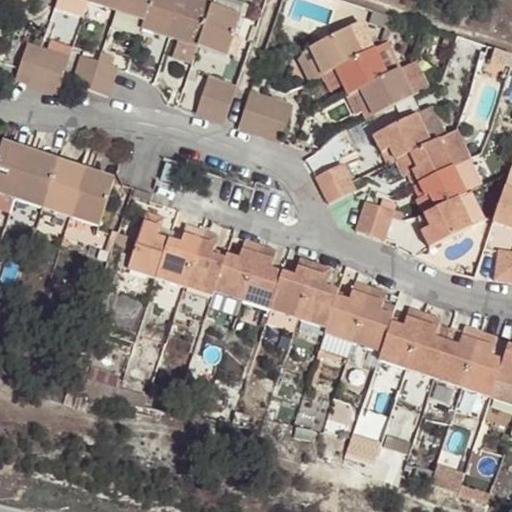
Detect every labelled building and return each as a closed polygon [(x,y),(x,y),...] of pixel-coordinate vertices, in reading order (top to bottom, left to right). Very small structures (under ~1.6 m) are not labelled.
[(57,0),(55,8),(83,18),(87,3),(88,0),(57,0)] [(88,0),(87,3),(107,10),(110,3),(117,5),(118,0),(88,0)] [(143,22),(150,0),(118,0),(117,5),(125,8),(122,15),(143,22)] [(150,0),(143,22),(140,30),(162,37),(164,31),(171,33),(174,27),(182,0),(150,0)] [(178,42),(197,49),(211,8),(208,6),(188,0),(182,0),(174,27),(171,33),(180,36),(178,42)] [(213,0),(211,8),(197,49),(228,58),(242,19),(244,19),(248,7),(228,0),(213,0)] [(107,10),(114,13),(117,5),(110,3),(107,10)] [(117,5),(114,13),(122,15),(125,8),(117,5)] [(396,19),(374,12),(371,23),(392,31),(396,19)] [(162,37),(169,39),(171,33),(164,31),(162,37)] [(299,61),(309,82),(322,76),(335,70),(361,56),(349,31),(305,52),(299,61)] [(169,39),(178,42),(180,36),(171,33),(169,39)] [(28,44),(19,70),(15,80),(29,85),(41,49),(28,44)] [(41,49),(29,85),(43,90),(55,54),(41,49)] [(361,89),(388,76),(374,50),(361,56),(335,70),(343,86),(348,96),(361,89)] [(511,65),(511,58),(496,53),(493,63),(511,70),(511,65)] [(55,54),(43,90),(57,95),(69,58),(55,54)] [(100,64),(112,68),(115,60),(103,56),(100,64)] [(97,63),(81,57),(76,72),(112,84),(117,69),(112,68),(100,64),(97,63)] [(330,92),(343,86),(335,70),(322,76),(330,92)] [(412,98),(399,70),(388,76),(361,89),(374,117),(412,98)] [(107,97),(112,84),(76,72),(71,85),(107,97)] [(484,119),(494,80),(477,77),(468,115),(484,119)] [(199,117),(210,121),(223,84),(208,79),(195,116),(199,117)] [(210,121),(224,125),(237,88),(223,84),(210,121)] [(251,93),(239,130),(244,133),(252,135),(266,98),(251,93)] [(266,98),(252,135),(267,140),(280,103),(266,98)] [(280,103),(267,140),(281,145),(293,107),(280,103)] [(396,161),(430,145),(416,117),(374,137),(381,152),(390,148),(396,161)] [(453,167),(440,140),(430,145),(396,161),(404,176),(406,175),(412,172),(418,184),(453,167)] [(30,153),(1,144),(0,148),(0,151),(28,161),(30,153)] [(308,158),(317,174),(339,163),(331,146),(308,158)] [(0,151),(0,194),(15,199),(28,161),(0,151)] [(57,162),(30,153),(28,161),(55,170),(57,162)] [(471,159),(453,167),(463,188),(481,180),(471,159)] [(28,161),(15,199),(42,209),(55,170),(28,161)] [(86,172),(57,162),(55,170),(83,179),(86,172)] [(176,168),(167,165),(162,180),(172,183),(176,168)] [(343,166),(315,180),(318,185),(321,193),(349,179),(343,166)] [(463,188),(453,167),(418,184),(424,197),(418,200),(415,201),(423,217),(457,199),(466,195),(463,188)] [(55,170),(42,209),(70,218),(83,179),(55,170)] [(83,179),(111,189),(113,181),(86,172),(83,179)] [(406,175),(412,187),(418,184),(412,172),(406,175)] [(363,178),(352,183),(355,190),(366,185),(363,178)] [(83,179),(70,218),(98,228),(111,189),(83,179)] [(349,179),(321,193),(328,206),(356,193),(355,190),(352,183),(349,179)] [(418,184),(412,187),(418,200),(424,197),(418,184)] [(511,191),(505,189),(493,224),(511,229),(511,191)] [(486,220),(472,192),(466,195),(457,199),(472,227),(486,220)] [(429,248),(472,227),(457,199),(423,217),(429,229),(421,233),(429,248)] [(379,209),(394,214),(396,206),(382,202),(379,209)] [(365,204),(355,230),(370,236),(379,209),(365,204)] [(379,209),(370,236),(384,241),(392,218),(394,214),(379,209)] [(156,278),(168,241),(157,237),(162,220),(146,215),(128,269),(156,278)] [(181,245),(168,241),(156,278),(184,287),(202,233),(187,227),(181,245)] [(219,238),(202,233),(184,287),(212,297),(214,292),(226,260),(213,256),(216,247),(219,238)] [(227,254),(226,260),(214,292),(243,302),(261,247),(246,241),(239,259),(227,254)] [(228,251),(216,247),(213,256),(226,260),(227,254),(228,251)] [(261,247),(243,302),(271,311),(284,273),(271,269),(277,252),(261,247)] [(511,254),(498,253),(495,282),(509,284),(511,260),(511,254)] [(284,273),(271,311),(299,320),(319,266),(301,259),(295,277),(284,273)] [(319,266),(299,320),(326,329),(336,297),(338,291),(328,288),(332,270),(319,266)] [(336,297),(326,329),(324,334),(352,344),(371,288),(356,283),(352,295),(350,302),(336,297)] [(371,288),(352,344),(381,353),(391,324),(393,318),(394,316),(382,312),(387,294),(371,288)] [(352,295),(338,291),(336,297),(350,302),(352,295)] [(381,353),(379,360),(406,369),(424,314),(411,309),(406,322),(403,329),(391,324),(381,353)] [(441,319),(424,314),(406,369),(434,379),(447,343),(434,339),(437,332),(441,319)] [(406,322),(393,318),(391,324),(403,329),(406,322)] [(447,343),(434,379),(463,388),(481,333),(465,328),(461,341),(459,347),(447,343)] [(449,337),(437,332),(434,339),(447,343),(449,337)] [(481,333),(463,388),(491,398),(497,382),(503,362),(491,358),(492,351),(497,339),(481,333)] [(352,344),(324,334),(319,348),(348,358),(352,344)] [(49,335),(45,344),(59,349),(63,338),(49,335)] [(461,341),(449,337),(447,343),(459,347),(461,341)] [(76,354),(80,342),(67,338),(62,349),(76,354)] [(503,362),(497,382),(511,387),(511,347),(508,347),(505,356),(503,362)] [(505,356),(492,351),(491,358),(503,362),(505,356)] [(255,419),(236,414),(233,426),(252,430),(255,419)] [(273,421),(264,420),(261,432),(270,434),(273,421)]
